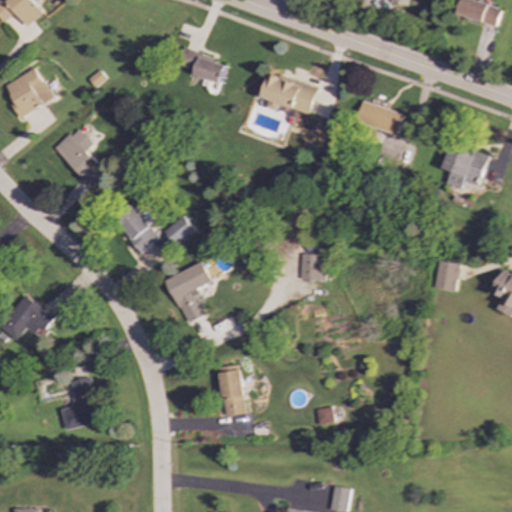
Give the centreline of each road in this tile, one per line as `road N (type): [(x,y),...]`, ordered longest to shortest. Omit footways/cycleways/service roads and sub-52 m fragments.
road 1 (residential): [(0,185),(85,265),(132,330),(156,396),(161,511)]
road 2 (tertiary): [(236,0),(511,100)]
